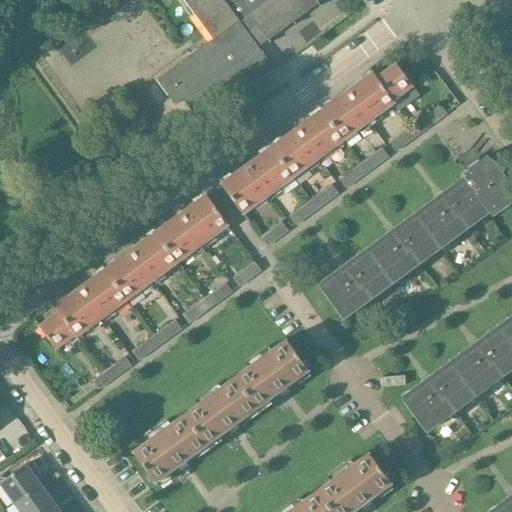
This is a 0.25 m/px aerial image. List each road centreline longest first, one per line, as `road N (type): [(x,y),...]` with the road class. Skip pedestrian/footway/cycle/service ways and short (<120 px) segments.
road 1 (residential): [(453,511),(200,169)]
road 2 (residential): [(200,169),(416,9)]
road 3 (residential): [(0,315),(200,169)]
road 4 (residential): [(117,511),(0,349)]
road 5 (residential): [(511,136),(416,9)]
